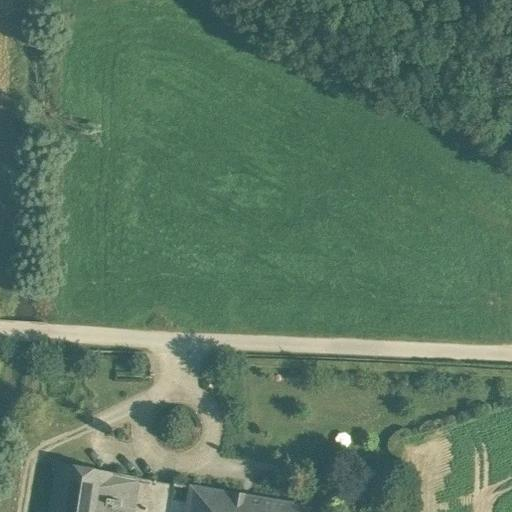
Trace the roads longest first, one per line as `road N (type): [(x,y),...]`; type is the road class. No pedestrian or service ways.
road 1 (track): [(511,383),(455,411),(254,473),(177,466),(0,416)]
road 2 (track): [(511,352),(0,326)]
road 3 (track): [(178,335),(177,381),(68,438),(41,469),(28,511)]
road 4 (track): [(165,391),(188,390),(206,405),(212,431),(202,453),(170,462),(150,447),(142,423),(153,401)]
